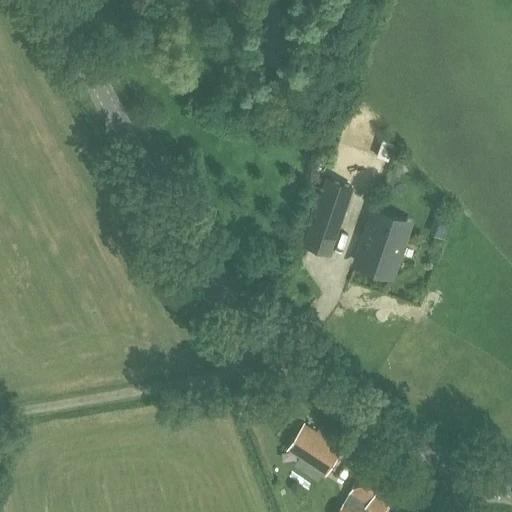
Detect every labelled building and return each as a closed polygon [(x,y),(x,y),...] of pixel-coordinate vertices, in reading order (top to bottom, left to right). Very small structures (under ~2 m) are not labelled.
[(353,188),(326,179),(302,248),(330,257),(353,188)] [(408,223),(374,211),(357,262),(391,274),(408,223)] [(326,473),(343,448),(305,422),(288,448),(326,473)] [(367,462),(348,493),(366,503),(364,506),(365,507),(372,510),(374,511),(383,511),(401,482),(367,462)] [(343,503),(337,511),(370,511),(372,510),(365,507),(364,506),(366,503),(348,493),(343,503)]
